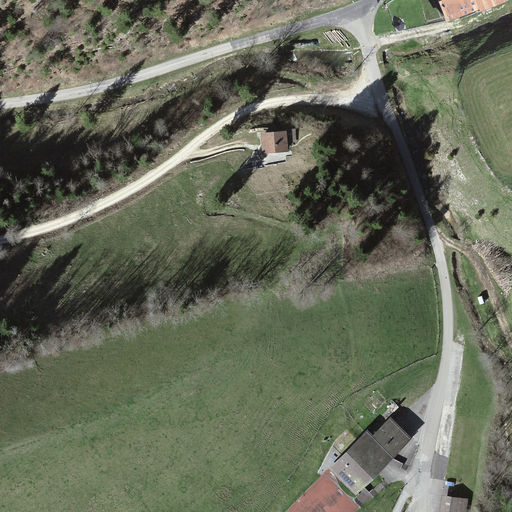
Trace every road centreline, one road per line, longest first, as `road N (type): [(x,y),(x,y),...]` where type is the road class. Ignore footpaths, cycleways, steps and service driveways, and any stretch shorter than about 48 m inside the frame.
road 1 (residential): [(423,511),(448,338),(444,279),(353,9)]
road 2 (track): [(0,238),(42,232),(111,201),(236,112),(381,93)]
road 3 (tertiary): [(353,9),(102,87),(0,103)]
road 4 (track): [(434,235),(474,257),(494,281),(511,344)]
road 5 (track): [(367,43),(499,10)]
